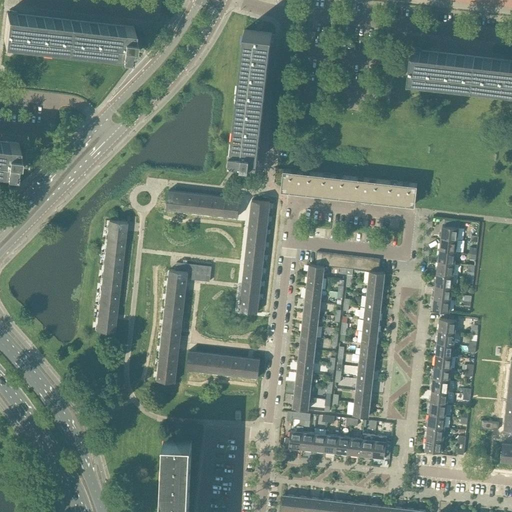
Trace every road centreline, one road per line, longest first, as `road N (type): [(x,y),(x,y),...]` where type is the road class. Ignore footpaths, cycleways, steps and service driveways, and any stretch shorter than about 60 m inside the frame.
road 1 (residential): [(291,203),(410,217),(401,254),(288,240)]
road 2 (residential): [(285,14),(511,37)]
road 3 (tertiary): [(101,511),(73,436),(0,337)]
road 4 (residential): [(291,203),(267,180),(285,14)]
road 5 (tertiary): [(115,134),(179,66),(223,0)]
road 6 (tertiary): [(0,253),(115,134)]
road 7 (tertiary): [(0,379),(69,478),(83,511)]
road 8 (tertiary): [(197,0),(157,59),(99,118)]
road 9 (tertiary): [(99,118),(0,229)]
road 10 (residential): [(202,511),(210,434),(267,438)]
road 11 (residential): [(25,0),(151,18)]
